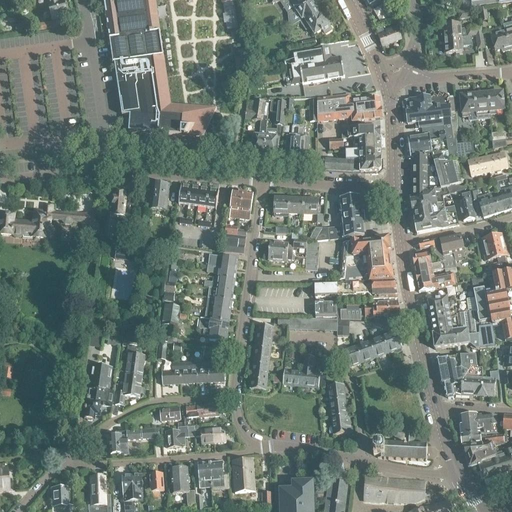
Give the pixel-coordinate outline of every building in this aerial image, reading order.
[(59,3),(58,0),(47,0),(49,6),(53,20),(68,17),(64,2),(59,3)] [(104,0),(110,40),(109,40),(110,41),(109,41),(109,43),(110,43),(111,51),(111,52),(111,53),(113,62),(112,62),(112,64),(113,64),(113,65),(114,65),(115,65),(116,77),(116,78),(117,78),(118,89),(118,91),(120,102),(120,104),(122,114),(121,114),(122,116),(130,117),(129,132),(148,134),(173,136),(162,58),(164,58),(163,56),(164,56),(164,54),(163,54),(162,46),(162,44),(160,35),(161,35),(161,34),(160,34),(160,32),(155,0),(104,0)] [(223,3),(223,4),(225,14),(223,15),(224,25),(226,24),(227,32),(238,30),(234,2),(235,2),(234,2),(233,2),(232,0),(224,0),(224,3),(223,3)] [(271,0),(272,4),(280,3),(288,14),(288,15),(289,27),(295,26),(300,23),(304,20),(304,21),(318,12),(317,11),(318,8),(316,5),(313,5),(310,0),(308,0),(305,2),(303,0),(301,0),(293,5),(290,1),(291,1),(291,0),(271,0)] [(365,0),(370,7),(370,8),(372,11),(373,12),(388,3),(388,1),(387,0),(365,0)] [(498,5),(497,0),(441,0),(442,0),(470,0),(471,4),(465,4),(467,12),(471,11),(472,11),(472,8),(498,5)] [(488,21),(486,9),(480,10),(482,23),(488,21)] [(459,21),(463,20),(472,19),(471,11),(467,12),(458,13),(459,21)] [(321,17),(318,12),(304,21),(304,20),(300,23),(306,32),(310,29),(315,37),(322,33),(325,36),(333,31),(329,26),(330,23),(328,20),(325,19),(324,17),(321,17)] [(36,32),(55,29),(54,23),(35,26),(36,32)] [(444,27),(445,41),(461,39),(470,38),(476,37),(483,36),(481,26),(465,29),(461,30),(460,25),(444,27)] [(383,29),(377,31),(379,35),(378,35),(382,47),(402,40),(397,28),(384,33),(383,29)] [(502,53),(510,51),(505,34),(504,34),(502,29),(492,32),(493,37),(491,38),(495,52),(502,50),(502,53)] [(485,49),(483,36),(476,37),(478,51),(485,49)] [(462,53),(462,48),(471,47),(470,38),(461,39),(445,41),(446,54),(462,53)] [(302,43),(303,49),(317,46),(316,40),(302,43)] [(315,50),(290,54),(291,64),(287,64),(289,75),(282,77),(284,88),(302,85),(303,86),(345,79),(342,59),(331,61),(330,47),(315,50)] [(249,57),(235,59),(236,72),(237,72),(238,73),(251,71),(249,57)] [(265,155),(267,130),(269,102),(253,103),(254,94),(249,93),(245,121),(261,122),(260,137),(254,137),(252,154),(265,155)] [(406,101),(407,111),(450,107),(449,106),(451,104),(448,102),(450,99),(449,98),(444,94),(444,95),(442,98),(439,95),(439,96),(437,98),(434,96),(432,98),(430,98),(406,101)] [(503,94),(488,95),(490,116),(497,115),(497,112),(504,111),(503,94)] [(475,96),(476,114),(476,117),(477,117),(483,117),(490,116),(488,95),(475,96)] [(318,100),(318,110),(318,123),(352,120),(351,103),(350,96),(318,100)] [(469,123),(477,122),(477,117),(476,117),(476,114),(475,96),(461,97),(463,119),(469,118),(469,123)] [(408,125),(419,124),(420,129),(422,129),(423,136),(430,135),(431,137),(439,136),(439,133),(445,132),(446,143),(448,153),(450,162),(459,162),(458,159),(456,145),(456,141),(458,125),(458,123),(454,97),(449,98),(450,99),(448,102),(451,104),(449,106),(450,107),(407,111),(407,112),(408,125)] [(351,103),(352,120),(352,124),(380,120),(382,120),(381,110),(380,100),(377,100),(351,103)] [(271,158),(272,155),(278,156),(279,139),(280,139),(281,127),(285,127),(286,113),(287,104),(271,102),(270,113),(277,114),(275,126),(277,126),(277,131),(267,130),(265,155),(264,157),(271,158)] [(287,102),(286,113),(293,114),(294,103),(287,102)] [(318,123),(317,102),(309,102),(310,123),(318,123)] [(286,159),(297,160),(299,126),(293,126),(292,128),(292,135),(293,137),(293,138),(288,138),(286,159)] [(310,139),(303,139),(304,127),(299,126),(297,160),(308,160),(310,139)] [(354,129),(342,134),(342,141),(354,140),(354,141),(381,141),(380,132),(359,132),(359,129),(354,129)] [(408,138),(409,148),(431,145),(446,143),(445,132),(439,133),(439,136),(431,137),(430,135),(423,136),(408,138)] [(505,133),(492,135),(492,142),(506,141),(505,133)] [(354,141),(354,146),(354,152),(360,152),(381,151),(381,144),(381,141),(354,141)] [(492,142),(493,151),(507,148),(506,141),(492,142)] [(344,151),(343,142),(329,142),(330,152),(344,151)] [(409,148),(411,159),(412,158),(433,155),(431,145),(409,148)] [(464,145),(456,145),(458,159),(460,159),(465,158),(465,155),(464,145)] [(346,153),(346,161),(354,161),(354,162),(361,162),(382,161),(382,157),(381,151),(360,152),(354,152),(346,153)] [(423,195),(447,190),(447,189),(452,187),(462,185),(462,184),(456,162),(450,164),(450,162),(448,153),(433,155),(412,158),(412,159),(412,185),(412,202),(424,199),(423,195)] [(505,154),(486,159),(490,173),(496,172),(497,174),(501,173),(500,171),(501,171),(508,169),(505,154)] [(468,163),(471,177),(490,173),(486,159),(468,163)] [(326,172),(353,174),(361,175),(361,162),(354,162),(354,163),(346,163),(335,162),(327,161),(326,172)] [(382,161),(361,162),(361,175),(365,175),(379,174),(382,170),(382,161)] [(150,210),(158,211),(161,186),(153,185),(150,210)] [(161,186),(158,211),(166,212),(170,187),(161,186)] [(179,206),(188,207),(190,188),(182,187),(181,187),(179,206)] [(447,189),(447,190),(450,197),(451,200),(457,197),(452,187),(447,189)] [(188,207),(196,208),(199,190),(190,188),(188,207)] [(505,195),(499,197),(504,213),(511,210),(511,204),(509,194),(511,193),(511,191),(511,188),(504,190),(505,195)] [(196,208),(206,209),(208,191),(199,190),(196,208)] [(410,202),(411,202),(412,213),(425,211),(425,208),(437,206),(437,205),(444,204),(443,199),(444,199),(444,198),(450,197),(447,190),(423,195),(424,199),(412,202),(410,202)] [(470,194),(470,195),(470,197),(472,202),(477,201),(476,196),(478,196),(476,190),(469,192),(470,194)] [(216,211),(219,192),(218,192),(208,191),(206,209),(216,211)] [(114,241),(117,216),(123,217),(123,213),(124,213),(127,194),(114,192),(112,205),(111,212),(112,212),(112,216),(106,215),(104,241),(114,241)] [(229,219),(239,221),(243,194),(233,193),(229,219)] [(243,194),(239,221),(249,222),(253,196),(243,194)] [(471,202),(472,202),(470,197),(470,195),(470,194),(462,196),(463,202),(459,203),(464,223),(466,222),(468,224),(472,223),(473,221),(475,220),(471,202)] [(491,194),(484,196),(486,201),(489,200),(494,216),(504,213),(499,197),(493,199),(491,194)] [(479,204),(479,203),(484,219),(494,216),(489,200),(486,201),(484,196),(477,198),(479,204)] [(303,216),(313,217),(312,225),(323,225),(323,216),(318,216),(319,201),(311,201),(311,198),(305,198),(305,201),(304,201),(303,216)] [(340,203),(341,214),(362,211),(360,198),(340,200),(340,203)] [(289,215),(290,200),(275,200),(274,217),(289,218),(289,215)] [(289,215),(303,216),(304,201),(290,200),(289,215)] [(414,223),(415,223),(425,222),(427,220),(447,216),(445,209),(444,204),(437,205),(437,206),(425,208),(425,211),(412,213),(413,215),(415,223),(414,223)] [(33,241),(39,241),(39,239),(47,240),(48,237),(50,238),(52,235),(53,230),(51,229),(51,221),(61,222),(64,226),(70,227),(74,223),(81,224),(84,240),(101,236),(97,212),(83,214),(59,212),(59,213),(56,213),(56,212),(52,210),(53,207),(46,206),(45,215),(36,214),(34,216),(33,223),(15,221),(15,216),(0,214),(0,235),(34,239),(33,241)] [(448,209),(450,216),(456,215),(455,208),(448,209)] [(342,220),(343,227),(363,225),(362,211),(341,214),(342,220)] [(425,222),(415,223),(417,236),(459,227),(456,215),(450,216),(447,216),(427,220),(425,222)] [(343,228),(336,228),(337,241),(344,241),(344,240),(365,238),(363,225),(343,227),(343,228)] [(226,228),(225,235),(238,237),(238,231),(239,229),(226,228)] [(322,231),(317,228),(310,240),(315,243),(322,231)] [(335,229),(328,230),(329,243),(336,242),(335,229)] [(298,235),(292,235),(291,241),(302,241),(302,230),(298,230),(298,235)] [(328,230),(322,231),(315,243),(316,243),(317,244),(329,243),(328,230)] [(440,240),(445,263),(447,271),(445,272),(446,276),(456,274),(456,275),(458,275),(456,263),(466,261),(460,236),(440,240)] [(494,239),(492,239),(498,259),(509,257),(507,249),(505,250),(502,237),(500,237),(498,236),(495,236),(493,238),(494,239)] [(244,257),(247,239),(226,237),(224,254),(244,257)] [(486,262),(498,259),(492,239),(491,239),(489,238),(485,239),(484,240),(485,241),(483,241),(486,254),(484,255),(486,262)] [(353,259),(366,258),(391,255),(390,253),(391,253),(390,239),(375,241),(375,242),(359,244),(359,243),(350,244),(352,258),(353,258),(353,259)] [(420,245),(421,251),(432,248),(434,257),(435,258),(441,263),(442,264),(445,263),(440,240),(420,245)] [(294,248),(293,253),(297,253),(297,250),(307,251),(308,243),(294,241),(294,248)] [(307,251),(307,252),(319,253),(320,244),(317,244),(316,243),(308,243),(307,251)] [(293,253),(294,248),(288,247),(288,246),(270,244),(269,247),(269,250),(269,251),(269,253),(293,255),(293,253)] [(141,255),(116,251),(115,260),(140,264),(141,255)] [(185,252),(174,251),(173,258),(184,259),(185,252)] [(268,259),(268,262),(287,263),(287,261),(292,262),(293,255),(269,253),(269,255),(268,255),(268,259)] [(366,258),(367,270),(392,267),(391,255),(366,258)] [(423,269),(432,267),(429,256),(413,259),(415,268),(423,266),(423,269)] [(186,257),(185,264),(197,266),(198,258),(186,257)] [(209,261),(208,267),(236,271),(238,260),(222,258),(221,263),(214,262),(209,261)] [(179,263),(172,262),(171,271),(178,272),(179,263)] [(423,266),(415,268),(416,276),(424,274),(426,280),(434,278),(433,274),(445,272),(447,271),(445,263),(442,264),(441,263),(440,263),(440,266),(432,268),(432,267),(423,269),(423,266)] [(492,272),(493,276),(501,275),(500,271),(499,264),(493,265),(495,271),(492,272)] [(207,274),(219,276),(218,279),(235,281),(236,271),(208,267),(207,274)] [(367,270),(369,284),(394,283),(392,267),(367,270)] [(511,272),(492,277),(495,291),(486,293),(487,297),(493,326),(504,324),(506,333),(503,334),(505,342),(511,341),(511,321),(510,322),(505,293),(511,291),(511,272)] [(416,276),(419,293),(455,287),(455,285),(457,285),(456,275),(456,274),(446,276),(434,278),(426,280),(424,274),(416,276)] [(205,283),(204,288),(210,289),(233,292),(235,281),(218,279),(213,279),(213,284),(205,283)] [(456,315),(457,321),(431,325),(435,351),(471,346),(477,350),(480,350),(479,329),(491,327),(484,291),(486,290),(484,280),(477,282),(477,280),(472,281),(474,291),(478,313),(456,315)] [(166,283),(164,294),(174,295),(176,285),(169,284),(169,283),(166,283)] [(397,301),(394,283),(338,285),(337,299),(337,300),(349,300),(349,298),(356,298),(356,296),(372,295),(372,301),(397,301)] [(338,285),(315,286),(315,300),(337,299),(338,285)] [(210,289),(208,299),(232,302),(233,292),(210,289)] [(175,295),(164,294),(164,301),(174,302),(175,295)] [(208,299),(207,309),(230,313),(232,302),(209,299),(208,299)] [(447,299),(427,302),(431,325),(457,321),(456,315),(455,308),(449,309),(447,299)] [(337,303),(315,303),(316,320),(337,319),(337,312),(337,303)] [(365,305),(359,305),(359,313),(361,313),(361,318),(365,318),(365,319),(389,318),(389,320),(401,320),(398,304),(365,305)] [(359,305),(347,305),(347,312),(347,313),(359,313),(359,305)] [(172,327),(170,337),(178,338),(180,328),(181,321),(180,321),(180,317),(182,317),(183,308),(168,306),(168,307),(165,307),(163,327),(172,327)] [(207,309),(205,320),(229,323),(230,313),(207,309)] [(337,321),(350,322),(361,323),(361,318),(361,313),(359,313),(347,313),(347,312),(341,312),(337,312),(337,319),(337,321)] [(229,323),(205,320),(201,319),(199,330),(228,334),(229,323)] [(259,327),(257,343),(272,344),(274,328),(259,327)] [(479,329),(480,350),(496,349),(495,344),(496,344),(493,327),(492,327),(479,329)] [(199,330),(199,336),(210,337),(210,342),(226,345),(228,334),(199,330)] [(399,341),(396,333),(383,338),(389,355),(402,350),(401,347),(402,347),(400,341),(399,341)] [(383,338),(370,343),(376,359),(389,355),(383,338)] [(158,361),(166,362),(167,343),(159,343),(158,361)] [(257,343),(255,358),(270,360),(272,344),(257,343)] [(370,343),(357,348),(363,364),(376,359),(370,343)] [(173,353),(182,354),(182,345),(174,345),(173,353)] [(131,352),(130,356),(129,356),(128,366),(144,368),(147,369),(148,363),(145,363),(145,358),(139,357),(140,349),(128,347),(127,354),(129,354),(129,352),(131,352)] [(350,369),(363,364),(357,348),(343,352),(350,369)] [(223,361),(225,354),(210,352),(209,359),(223,361)] [(296,355),(287,354),(287,355),(285,369),(294,370),(296,355)] [(456,396),(466,378),(472,368),(477,369),(477,365),(475,357),(457,357),(439,359),(437,362),(441,384),(444,386),(446,398),(449,399),(454,399),(456,396)] [(255,358),(253,374),(268,376),(270,360),(255,358)] [(305,358),(303,374),(301,388),(318,391),(320,377),(313,376),(315,359),(305,358)] [(215,362),(208,363),(209,384),(225,384),(224,369),(216,370),(215,362)] [(197,363),(180,364),(181,386),(194,385),(198,385),(197,363)] [(208,363),(197,363),(198,385),(209,384),(208,363)] [(13,378),(14,374),(12,372),(12,365),(4,364),(1,379),(8,380),(9,379),(12,379),(13,378)] [(178,386),(181,386),(180,364),(172,364),(172,372),(162,372),(162,387),(178,386)] [(126,376),(143,379),(144,368),(128,366),(126,376)] [(85,419),(87,420),(88,422),(91,422),(93,421),(94,421),(95,416),(100,416),(101,406),(111,408),(113,393),(109,392),(112,369),(93,367),(89,390),(97,391),(97,398),(88,396),(87,402),(88,402),(85,419)] [(466,378),(456,396),(482,397),(483,379),(483,369),(477,369),(472,368),(466,378)] [(283,386),(301,388),(303,374),(285,372),(283,386)] [(491,380),(483,379),(482,397),(494,398),(495,381),(499,381),(498,372),(490,373),(491,380)] [(266,392),(268,376),(253,374),(251,390),(266,392)] [(141,389),(143,379),(126,376),(125,387),(141,389)] [(328,388),(330,404),(346,402),(344,386),(328,388)] [(117,393),(115,406),(124,407),(125,397),(140,399),(140,395),(144,396),(145,390),(141,389),(125,387),(124,394),(117,393)] [(11,391),(1,389),(0,393),(0,396),(10,398),(11,391)] [(330,404),(332,421),(348,419),(346,402),(330,404)] [(185,428),(194,428),(197,428),(197,419),(199,419),(199,420),(219,418),(218,405),(198,407),(186,408),(186,414),(183,414),(185,428)] [(179,408),(160,411),(162,423),(181,421),(179,408)] [(479,417),(478,417),(479,431),(480,431),(484,430),(484,433),(494,432),(493,425),(498,425),(497,416),(492,416),(492,415),(479,417)] [(460,418),(461,429),(470,428),(471,436),(475,436),(476,439),(481,439),(481,436),(480,431),(479,431),(478,417),(479,417),(478,416),(460,418)] [(503,431),(506,431),(511,431),(511,417),(504,417),(503,427),(503,431)] [(349,418),(348,419),(332,421),(334,437),(352,435),(350,420),(349,420),(349,418)] [(212,426),(213,432),(214,445),(226,444),(225,431),(224,425),(212,426)] [(195,438),(202,438),(202,446),(214,445),(213,432),(201,433),(201,427),(197,428),(194,428),(195,438)] [(497,427),(498,437),(504,436),(504,437),(506,436),(506,431),(503,431),(503,427),(497,427)] [(470,428),(461,429),(462,446),(464,446),(464,447),(481,445),(481,444),(481,439),(476,439),(475,436),(471,436),(470,428)] [(129,455),(128,442),(141,441),(141,439),(143,439),(143,441),(160,439),(159,430),(142,432),(142,434),(141,434),(141,432),(127,433),(127,436),(116,437),(110,437),(111,456),(129,455)] [(181,432),(165,433),(167,451),(182,449),(182,447),(186,447),(185,435),(181,435),(181,432)] [(385,446),(384,457),(378,457),(378,459),(426,461),(427,446),(414,445),(414,434),(386,433),(386,438),(395,439),(395,441),(405,442),(405,444),(385,444),(385,446)] [(464,448),(463,448),(466,458),(494,451),(492,445),(504,444),(504,437),(504,436),(498,437),(497,437),(496,436),(485,438),(485,446),(484,446),(481,446),(481,445),(464,447),(464,448)] [(374,456),(378,457),(384,457),(385,446),(374,445),(374,456)] [(483,464),(478,466),(479,469),(483,481),(511,470),(511,447),(506,450),(507,453),(503,455),(496,457),(496,458),(482,463),(483,464)] [(466,458),(471,472),(479,469),(478,466),(483,464),(482,463),(496,458),(496,457),(494,451),(466,458)] [(255,493),(253,462),(233,463),(236,495),(255,493)] [(222,464),(211,465),(212,490),(212,493),(230,491),(229,477),(223,477),(222,464)] [(0,493),(9,492),(7,469),(2,470),(1,465),(0,465),(0,493)] [(200,490),(212,490),(211,465),(199,466),(200,490)] [(174,495),(187,494),(188,511),(196,511),(195,493),(189,493),(189,490),(190,490),(189,484),(190,483),(190,479),(189,478),(188,470),(171,471),(173,491),(174,490),(174,495)] [(163,476),(150,477),(151,494),(153,494),(154,499),(160,499),(160,493),(164,493),(163,476)] [(123,478),(125,504),(124,504),(124,511),(134,511),(132,477),(123,478)] [(141,477),(132,477),(134,511),(140,511),(140,503),(143,502),(142,496),(143,496),(141,477)] [(383,480),(366,477),(364,502),(379,505),(379,504),(393,505),(413,504),(424,500),(425,483),(383,480)] [(92,480),(93,508),(91,508),(91,511),(112,511),(112,496),(107,496),(107,480),(92,480)] [(325,511),(343,511),(347,484),(329,482),(325,511)] [(278,511),(312,511),(312,485),(295,485),(295,493),(289,494),(289,489),(278,489),(278,511)] [(316,487),(317,502),(325,501),(324,486),(316,487)] [(51,490),(51,511),(72,511),(72,507),(68,507),(67,489),(51,490)] [(272,494),(262,494),(262,508),(273,507),(272,494)] [(422,509),(415,511),(452,511),(449,501),(423,510),(422,509)]
